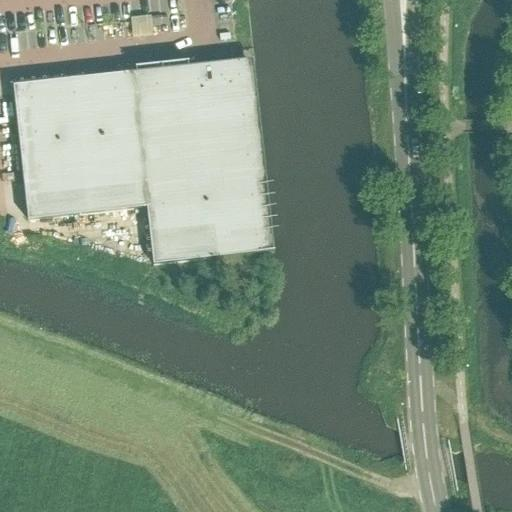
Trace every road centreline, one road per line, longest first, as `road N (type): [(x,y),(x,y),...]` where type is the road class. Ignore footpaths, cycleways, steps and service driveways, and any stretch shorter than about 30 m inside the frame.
road 1 (secondary): [(435,511),(422,430),(403,42)]
road 2 (track): [(195,407),(389,488),(431,490)]
road 3 (track): [(195,407),(0,329)]
